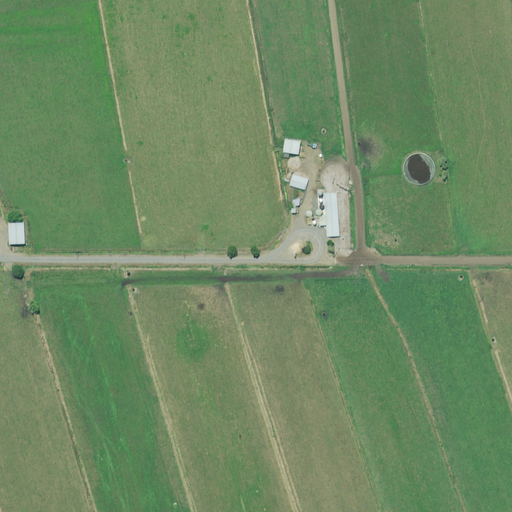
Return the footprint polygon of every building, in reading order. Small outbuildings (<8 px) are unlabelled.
[(303,142),(286,139),(285,153),(301,155),(303,142)] [(309,180),(294,175),(291,186),(306,191),(309,180)] [(292,190),(287,191),(290,208),(296,207),(292,190)] [(340,237),(338,194),(326,194),(327,217),(321,217),(321,226),(328,226),(328,237),(340,237)] [(27,245),(27,224),(11,224),(11,245),(27,245)]
